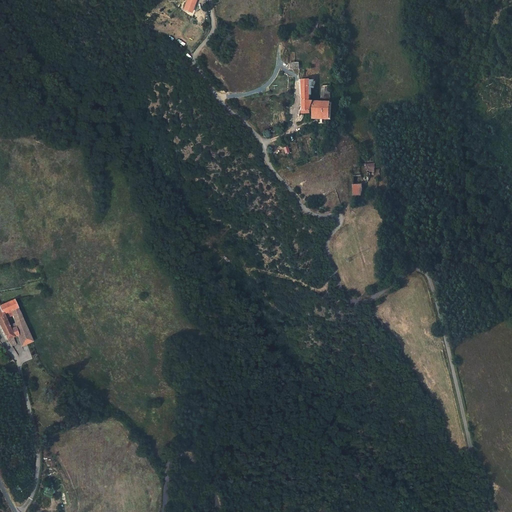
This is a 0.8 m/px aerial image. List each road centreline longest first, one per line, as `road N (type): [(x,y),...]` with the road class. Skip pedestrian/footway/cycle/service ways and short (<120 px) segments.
road 1 (unclassified): [(484,511),(428,277),(412,269),(375,296),(352,298),(327,245),(340,216),(306,211),(267,160),(264,142),(192,65),(214,19),(209,0)]
road 2 (unknown): [(13,360),(36,445),(18,511)]
road 3 (unclassified): [(163,511),(166,465),(182,455),(202,469),(219,511)]
